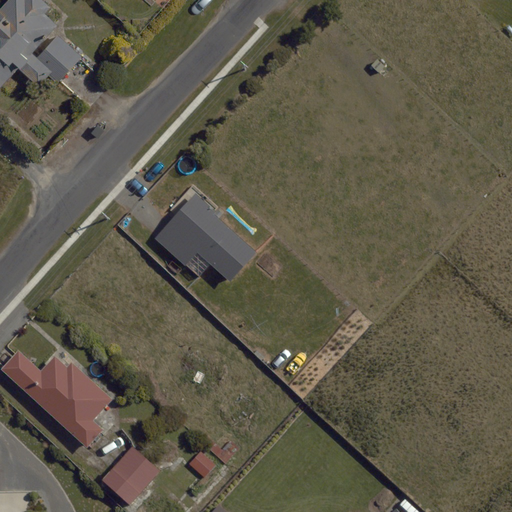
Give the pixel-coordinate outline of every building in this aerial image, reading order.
[(90,55),(34,0),(11,0),(0,12),(0,93),(23,70),(50,96),(90,55)] [(467,0),(470,2),(451,25),(464,36),(494,0),(467,0)] [(190,228),(151,266),(212,327),(251,288),(190,228)] [(19,383),(0,401),(0,404),(74,479),(93,460),(87,453),(106,434),(69,396),(66,399),(55,388),(40,404),(19,383)] [(130,481),(101,509),(104,511),(136,511),(149,500),(130,481)]
